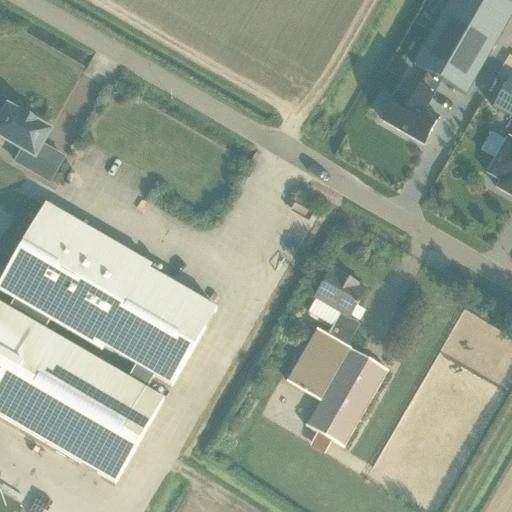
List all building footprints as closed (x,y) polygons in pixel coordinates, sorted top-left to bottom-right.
[(511,7),(499,0),(452,0),(414,66),(428,74),(420,88),(434,96),(442,82),(466,96),(511,16),(511,7)] [(406,80),(382,122),(424,146),(440,118),(426,110),(434,97),(433,96),(434,96),(420,88),(406,80)] [(511,81),(509,80),(493,108),(511,118),(511,81)] [(65,159),(60,156),(43,146),(52,131),(8,105),(0,117),(0,141),(20,153),(14,164),(50,185),(65,159)] [(511,139),(509,138),(488,174),(501,182),(497,189),(511,197),(511,139)] [(0,304),(0,418),(116,485),(165,400),(147,389),(154,377),(172,387),(217,310),(44,210),(0,285),(0,287),(17,297),(9,310),(0,304)] [(319,330),(288,383),(321,402),(307,427),(344,449),(389,372),(349,348),(360,329),(349,323),(367,291),(354,283),(352,286),(331,273),(315,299),(316,300),(308,313),(334,328),(329,336),(319,330)]
